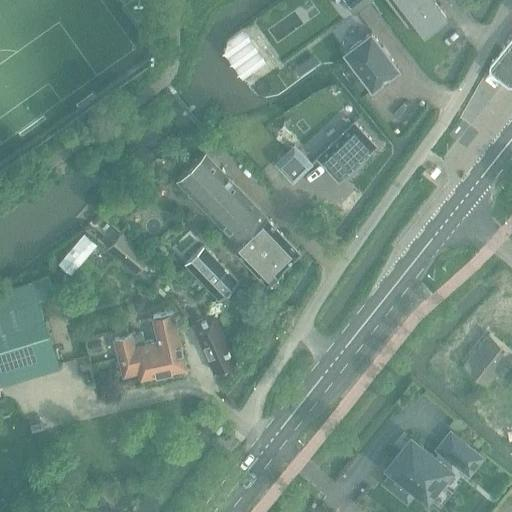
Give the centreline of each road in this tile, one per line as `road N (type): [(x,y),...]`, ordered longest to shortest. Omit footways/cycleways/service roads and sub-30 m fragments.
road 1 (unclassified): [(274,447),(247,423),(470,92),(508,0)]
road 2 (secondary): [(274,447),(455,212)]
